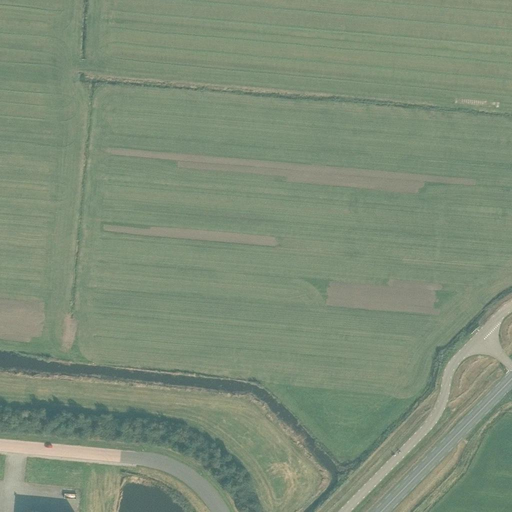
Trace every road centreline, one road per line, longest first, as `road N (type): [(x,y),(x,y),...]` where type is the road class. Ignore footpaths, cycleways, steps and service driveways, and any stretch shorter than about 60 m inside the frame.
road 1 (unclassified): [(0,445),(156,460),(191,476),(221,511)]
road 2 (unclassified): [(344,511),(434,417),(448,371),(481,334)]
road 3 (primary): [(511,378),(381,511)]
